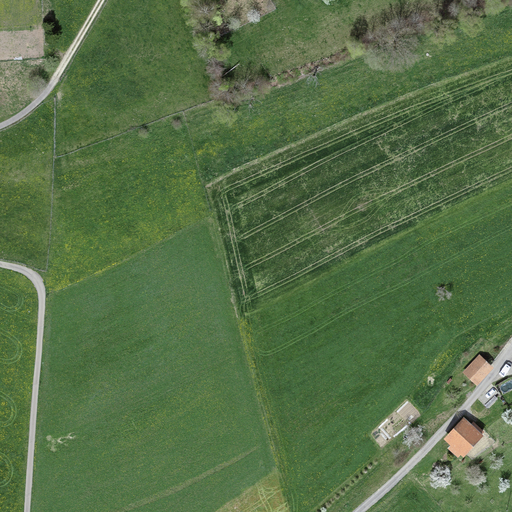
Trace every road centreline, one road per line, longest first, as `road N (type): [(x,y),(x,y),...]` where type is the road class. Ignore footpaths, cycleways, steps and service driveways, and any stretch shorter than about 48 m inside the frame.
road 1 (unclassified): [(27,511),(41,290),(28,272),(0,264)]
road 2 (unclassified): [(356,511),(446,427),(511,347)]
road 3 (track): [(100,0),(37,94),(0,122)]
